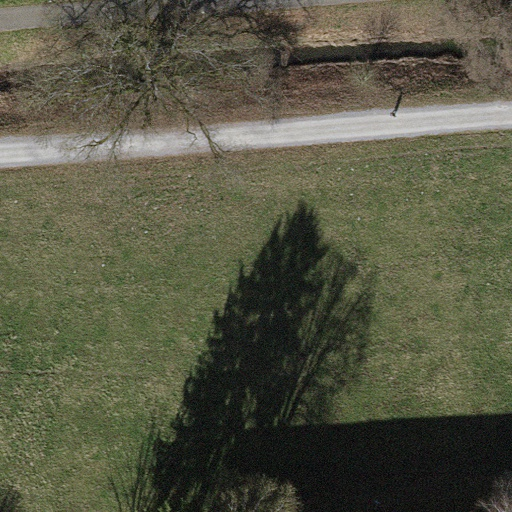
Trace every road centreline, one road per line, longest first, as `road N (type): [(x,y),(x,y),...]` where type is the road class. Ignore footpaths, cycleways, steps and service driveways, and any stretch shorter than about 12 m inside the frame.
road 1 (track): [(0,146),(511,108)]
road 2 (track): [(260,0),(0,20)]
